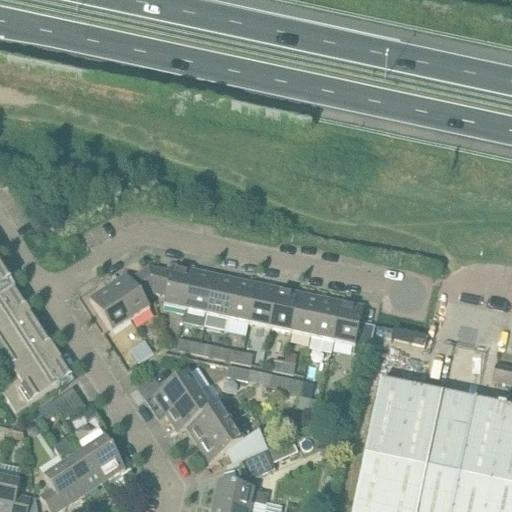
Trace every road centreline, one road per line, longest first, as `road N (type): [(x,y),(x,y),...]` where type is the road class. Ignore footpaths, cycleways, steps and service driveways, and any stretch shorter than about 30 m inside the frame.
road 1 (track): [(0,95),(511,216)]
road 2 (motorway): [(0,19),(511,131)]
road 3 (residential): [(46,294),(132,236),(153,234),(409,293)]
road 4 (motorway): [(511,81),(133,0)]
road 5 (residential): [(46,294),(171,480),(170,511)]
